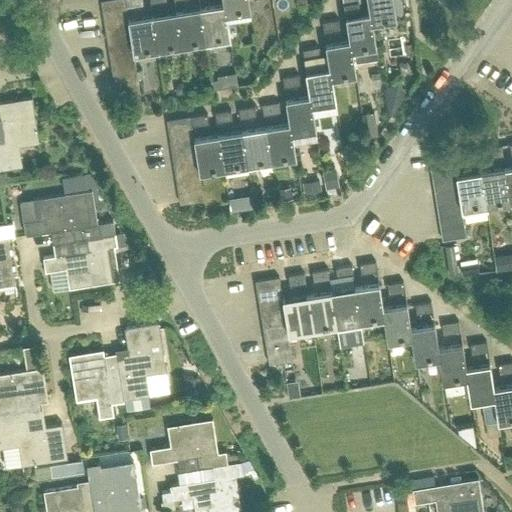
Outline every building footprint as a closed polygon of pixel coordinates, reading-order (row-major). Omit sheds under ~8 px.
[(100,0),(103,12),(126,8),(126,6),(125,0),(100,0)] [(250,9),(248,0),(222,0),(223,2),(224,2),(225,13),(226,13),(250,9)] [(344,3),(346,16),(350,39),(352,50),(354,62),(377,58),(372,22),(370,11),(356,14),(354,1),(360,0),(359,0),(342,0),(343,3),(344,3)] [(368,0),(370,11),(372,22),(396,18),(392,0),(368,0)] [(230,36),(226,13),(225,13),(224,2),(223,2),(199,6),(205,40),(230,36)] [(181,44),(205,40),(199,6),(175,10),(181,44)] [(128,20),(128,17),(126,8),(103,12),(104,24),(128,20)] [(157,48),(181,44),(175,10),(152,13),(157,48)] [(133,52),(157,48),(152,13),(128,17),(128,20),(130,31),(132,44),(133,52)] [(323,31),(339,28),(338,18),(321,21),(323,31)] [(106,36),(130,31),(128,20),(104,24),(106,36)] [(108,47),(132,44),(130,31),(106,36),(108,47)] [(330,66),(332,77),(355,73),(354,62),(352,50),(350,39),(326,42),(330,66)] [(406,55),(416,53),(414,42),(404,44),(406,55)] [(134,55),(133,52),(132,44),(108,47),(110,59),(134,55)] [(303,58),(304,58),(320,55),(318,45),(302,48),(303,58)] [(112,71),(136,67),(134,55),(110,59),(112,71)] [(409,60),(399,62),(401,72),(411,71),(409,60)] [(330,66),(306,70),(306,72),(309,94),(310,94),(311,104),(312,104),(314,116),(337,112),(335,101),(332,77),(330,66)] [(114,83),(138,79),(136,67),(112,71),(114,83)] [(283,86),(284,86),(300,84),(298,73),(281,76),(283,86)] [(138,79),(114,83),(116,94),(116,95),(139,91),(138,79)] [(309,94),(286,98),(286,99),(289,121),(290,121),(291,132),(292,132),(294,143),(317,139),(315,128),(314,116),(312,104),(311,104),(310,94),(309,94)] [(0,138),(0,167),(22,164),(19,144),(39,140),(32,95),(0,99),(0,120),(3,138),(0,138)] [(278,110),(277,101),(262,104),(263,113),(278,110)] [(255,114),(254,105),(238,107),(240,117),(255,114)] [(232,118),(230,108),(214,111),(215,121),(232,118)] [(374,111),(361,113),(365,137),(378,135),(374,111)] [(208,122),(207,112),(190,115),(192,125),(208,122)] [(166,119),(168,131),(192,127),(192,125),(190,115),(166,119)] [(296,155),(292,132),(291,132),(290,121),(289,121),(266,125),(271,159),(296,155)] [(247,163),(271,159),(266,125),(242,129),(247,163)] [(194,139),(193,137),(192,127),(168,131),(170,143),(194,139)] [(224,167),(247,163),(242,129),(218,133),(224,167)] [(199,171),(224,167),(218,133),(193,137),(194,139),(196,151),(198,163),(199,171)] [(172,154),(196,151),(194,139),(170,143),(172,154)] [(486,155),(502,153),(501,144),(485,147),(486,155)] [(462,160),(479,157),(477,148),(461,150),(462,160)] [(174,166),(198,163),(196,151),(172,154),(174,166)] [(430,168),(454,164),(452,152),(428,156),(430,168)] [(199,174),(199,171),(198,163),(174,166),(176,178),(199,174)] [(456,176),(456,173),(454,164),(430,168),(432,180),(456,176)] [(486,204),(510,200),(504,166),(481,169),(486,204)] [(333,169),(324,170),(327,188),(337,186),(333,169)] [(487,209),(486,204),(481,169),(456,173),(456,176),(458,188),(460,200),(462,211),(462,213),(487,209)] [(178,190),(201,186),(199,174),(176,178),(178,190)] [(434,191),(458,188),(456,176),(432,180),(434,191)] [(322,191),(319,178),(302,181),(305,195),(322,191)] [(280,200),(292,198),(290,185),(278,187),(280,200)] [(201,186),(178,190),(180,202),(203,198),(201,186)] [(40,196),(20,199),(23,219),(23,221),(25,234),(39,232),(71,227),(73,239),(86,236),(101,234),(115,232),(113,220),(99,222),(95,222),(89,188),(40,196)] [(436,203),(460,200),(458,188),(434,191),(436,203)] [(438,215),(462,211),(460,200),(436,203),(438,215)] [(464,223),(462,213),(462,211),(438,215),(440,227),(464,223)] [(464,223),(440,227),(442,239),(465,235),(464,223)] [(88,248),(43,255),(43,257),(45,270),(50,269),(53,289),(69,286),(114,279),(109,246),(116,245),(115,232),(101,234),(86,236),(88,248)] [(0,283),(14,281),(7,236),(0,237),(0,283)] [(450,272),(458,270),(453,242),(445,244),(450,272)] [(506,268),(506,266),(503,252),(493,253),(495,267),(495,269),(506,268)] [(478,270),(476,259),(461,263),(463,272),(463,273),(465,272),(478,270)] [(376,270),(375,260),(358,263),(360,272),(376,270)] [(353,274),(351,264),(334,267),(336,277),(353,274)] [(329,278),(327,268),(311,271),(312,280),(329,278)] [(305,281),(303,272),(287,274),(289,283),(305,281)] [(257,291),(281,287),(279,275),(255,279),(257,291)] [(404,290),(403,280),(386,283),(388,292),(404,290)] [(382,305),(378,282),(354,285),(359,320),(383,316),(382,305)] [(354,285),(330,289),(335,324),(339,345),(362,341),(359,320),(354,285)] [(282,299),(282,297),(281,287),(257,291),(259,303),(282,299)] [(311,327),(335,324),(330,289),(306,293),(311,327)] [(288,331),(311,327),(306,293),(282,297),(282,299),(284,311),(286,323),(288,331)] [(260,315),(284,311),(282,299),(259,303),(260,315)] [(432,310),(430,300),(413,303),(415,312),(432,310)] [(409,325),(410,325),(406,301),(382,305),(383,316),(387,340),(411,336),(409,325)] [(262,326),(286,323),(284,311),(260,315),(262,326)] [(458,320),(441,323),(443,333),(460,330),(458,320)] [(117,358),(119,371),(123,398),(149,394),(146,373),(166,370),(158,321),(124,326),(129,356),(117,358)] [(437,345),(438,345),(434,322),(410,325),(409,325),(411,336),(414,360),(438,356),(439,356),(437,345)] [(288,334),(288,331),(286,323),(262,326),(264,338),(288,334)] [(266,350),(290,346),(288,334),(264,338),(266,350)] [(485,340),(468,343),(470,352),(487,350),(485,340)] [(465,365),(461,341),(438,345),(437,345),(439,356),(438,356),(442,380),(466,376),(467,376),(465,365)] [(290,346),(266,350),(268,362),(282,360),(292,359),(290,346)] [(123,398),(119,371),(107,373),(103,348),(69,353),(76,398),(96,395),(99,416),(113,413),(111,402),(123,400),(123,398)] [(511,370),(511,360),(497,363),(498,372),(511,370)] [(465,365),(467,376),(466,376),(470,400),(494,396),(493,386),(489,361),(465,365)] [(0,419),(20,416),(19,404),(48,399),(42,365),(0,371),(0,419)] [(498,420),(511,417),(511,382),(493,386),(494,396),(495,402),(497,418),(498,420)] [(483,404),(486,420),(497,418),(495,402),(483,404)] [(0,419),(0,446),(18,443),(22,463),(67,456),(61,422),(24,427),(22,416),(20,416),(0,419)] [(152,462),(197,455),(199,467),(238,461),(237,452),(226,453),(226,450),(218,451),(212,417),(167,424),(170,444),(150,447),(152,462)] [(456,421),(457,431),(475,446),(471,419),(456,421)] [(238,461),(199,467),(196,467),(198,479),(169,484),(171,498),(192,495),(194,511),(208,511),(241,507),(236,474),(244,473),(244,472),(251,471),(249,459),(242,460),(238,461)] [(82,460),(65,463),(66,474),(84,472),(82,460)] [(86,464),(89,478),(91,492),(103,491),(105,511),(126,511),(141,510),(134,464),(100,470),(99,462),(86,464)] [(436,511),(483,511),(477,476),(411,487),(414,501),(434,498),(436,511)] [(81,511),(81,508),(93,506),(91,492),(89,478),(76,480),(77,484),(43,489),(46,511),(81,511)]
